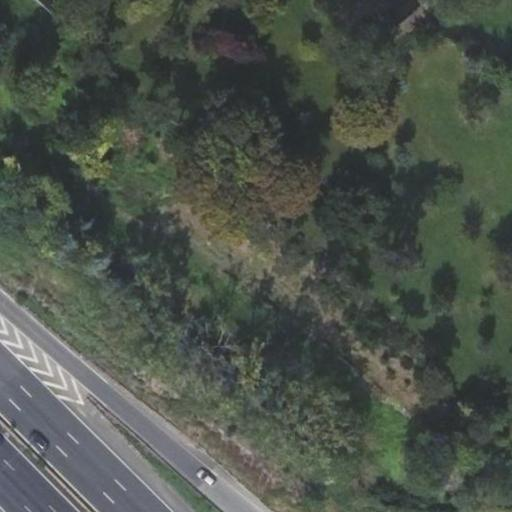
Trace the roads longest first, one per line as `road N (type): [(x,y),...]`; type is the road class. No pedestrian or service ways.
road 1 (motorway): [(238,511),(0,301)]
road 2 (motorway): [(140,511),(0,369)]
